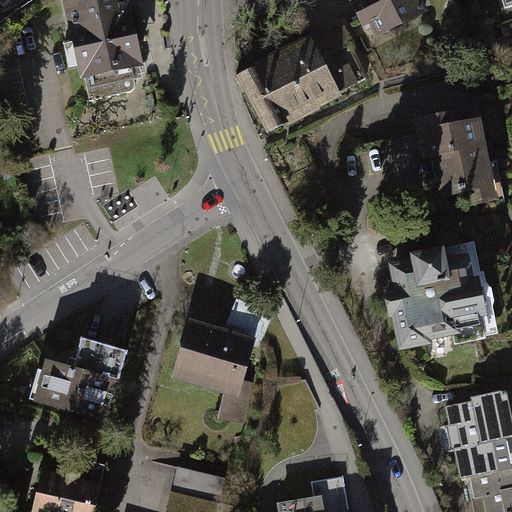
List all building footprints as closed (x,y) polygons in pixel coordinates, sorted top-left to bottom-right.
[(134,0),(101,0),(69,6),(84,90),(149,78),(134,0)] [(351,0),(363,23),(370,20),(377,34),(428,8),(424,0),(351,0)] [(238,73),(267,129),(368,76),(352,46),(355,44),(345,25),(314,41),(311,35),(238,73)] [(460,108),(415,118),(424,158),(430,157),(439,196),(467,190),(470,202),(498,196),(480,116),(462,120),(460,108)] [(0,240),(9,235),(0,218),(0,240)] [(409,255),(386,260),(391,283),(381,285),(388,317),(392,317),(398,350),(433,343),(432,338),(453,334),(455,345),(488,338),(487,336),(499,334),(493,306),(495,300),(492,287),(486,280),(484,271),(480,272),(473,240),(447,246),(446,240),(408,248),(409,255)] [(263,345),(196,324),(180,373),(247,394),(263,345)] [(48,363),(37,404),(109,425),(129,355),(86,343),(78,372),(48,363)] [(473,400),(447,406),(463,476),(471,474),(479,511),(511,511),(511,410),(507,389),(472,397),(473,400)] [(44,450),(28,511),(92,511),(104,465),(44,450)] [(228,511),(235,477),(178,466),(168,511),(228,511)] [(284,511),(329,511),(328,502),(284,510),(284,511)]
